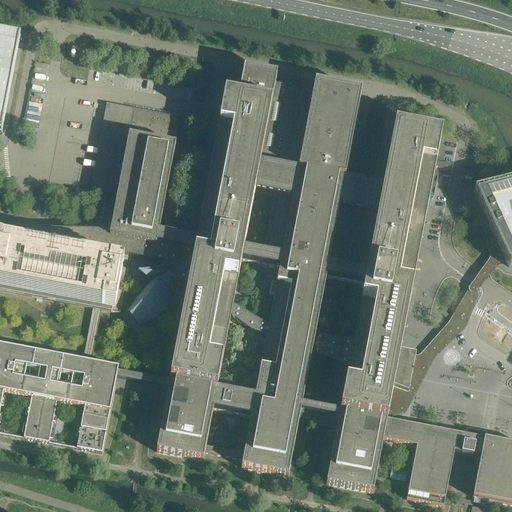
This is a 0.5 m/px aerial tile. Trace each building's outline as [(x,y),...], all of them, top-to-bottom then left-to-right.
[(0,131),(2,132),(20,37),(0,33),(0,131)] [(84,44),(65,41),(61,59),(81,63),(84,44)] [(197,241),(195,254),(188,288),(170,382),(118,372),(91,367),(91,366),(102,311),(93,309),(82,363),(82,364),(81,371),(117,379),(169,389),(156,453),(203,462),(205,454),(243,462),(241,469),(288,478),(300,414),(338,421),(340,413),(302,406),(311,356),(348,370),(353,346),(314,339),(326,279),(364,286),(367,273),(328,266),(330,259),(339,210),(339,209),(378,216),(383,188),(345,181),(361,95),(315,86),(313,93),(308,92),(275,85),(276,78),(230,69),(197,241)] [(50,231),(50,240),(95,248),(122,254),(111,313),(120,315),(131,259),(154,263),(163,269),(178,280),(188,288),(195,254),(197,241),(159,234),(175,147),(176,142),(181,119),(106,105),(98,148),(126,153),(118,195),(118,197),(111,232),(111,233),(50,231)] [(348,370),(340,413),(386,422),(388,416),(402,411),(406,393),(409,375),(413,354),(400,352),(419,254),(431,256),(437,225),(441,207),(434,206),(435,199),(434,199),(438,176),(434,175),(441,140),(441,139),(394,130),(383,188),(378,216),(378,217),(374,233),(368,266),(367,273),(364,286),(353,346),(348,370)] [(511,184),(476,194),(473,195),(509,271),(511,269),(511,184)] [(0,291),(93,309),(102,311),(111,313),(122,254),(95,248),(50,240),(25,235),(10,232),(0,230),(0,291)] [(417,359),(413,358),(409,375),(406,394),(401,392),(393,389),(387,417),(405,414),(409,405),(434,359),(464,329),(467,324),(479,297),(479,295),(478,293),(502,264),(502,260),(495,244),(493,242),(492,242),(490,244),(491,261),(469,292),(450,325),(422,356),(420,358),(417,359)] [(135,303),(127,314),(128,312),(141,328),(139,328),(139,329),(151,323),(153,325),(164,316),(166,318),(169,305),(172,307),(172,293),(174,295),(174,284),(176,285),(178,280),(163,269),(141,274),(152,281),(154,282),(147,288),(141,295),(142,295),(134,303),(135,303)] [(0,412),(4,394),(32,399),(24,440),(49,445),(57,404),(85,410),(77,450),(102,455),(117,379),(81,371),(82,364),(0,347),(0,412)] [(338,421),(326,486),(373,495),(383,442),(416,449),(406,501),(443,508),(454,454),(480,459),(473,499),(511,506),(511,446),(492,442),(485,441),(487,433),(486,433),(485,434),(467,431),(468,429),(467,429),(465,437),(386,422),(340,413),(338,421)]
